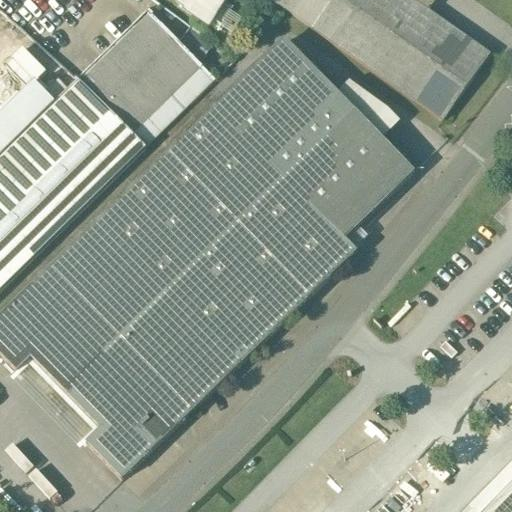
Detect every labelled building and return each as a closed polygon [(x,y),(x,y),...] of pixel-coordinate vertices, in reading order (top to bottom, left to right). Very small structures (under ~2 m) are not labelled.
[(172,0),(188,10),(186,12),(207,25),(222,1),(220,0),(172,0)] [(411,0),(271,0),(443,122),(490,54),(411,0)] [(232,7),(222,1),(207,25),(217,31),(220,31),(225,23),(224,20),(232,7)] [(148,13),(77,82),(144,150),(215,81),(148,13)] [(291,46),(276,45),(0,315),(0,361),(13,375),(29,359),(98,431),(85,443),(120,478),(354,251),(340,239),(411,172),(291,46)] [(0,116),(28,89),(5,67),(0,71),(0,116)] [(144,150),(77,82),(54,105),(0,158),(0,265),(70,197),(84,210),(144,150)] [(0,116),(0,158),(54,105),(34,84),(28,89),(0,116)] [(452,511),(483,511),(511,483),(511,444),(452,502),(457,508),(452,511)] [(511,511),(511,483),(483,511),(511,511)]
